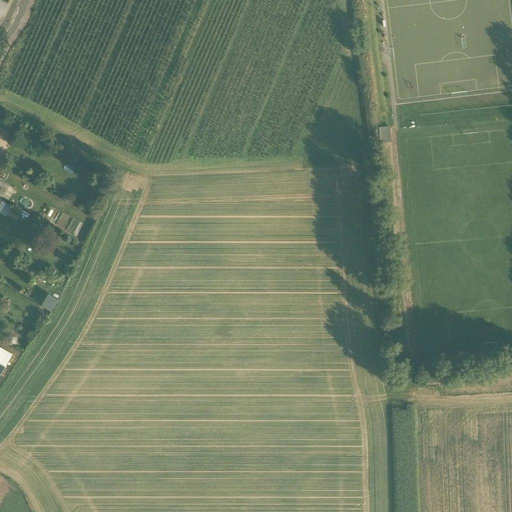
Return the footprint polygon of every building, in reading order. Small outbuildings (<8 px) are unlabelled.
[(378,128),(380,143),(389,142),(388,127),(378,128)] [(0,182),(0,196),(2,198),(8,187),(0,182)] [(14,190),(8,187),(2,198),(8,201),(14,190)] [(11,208),(5,204),(0,212),(0,214),(6,218),(11,208)] [(58,300),(48,295),(41,307),(51,312),(58,300)] [(0,375),(12,355),(0,347),(0,375)]
